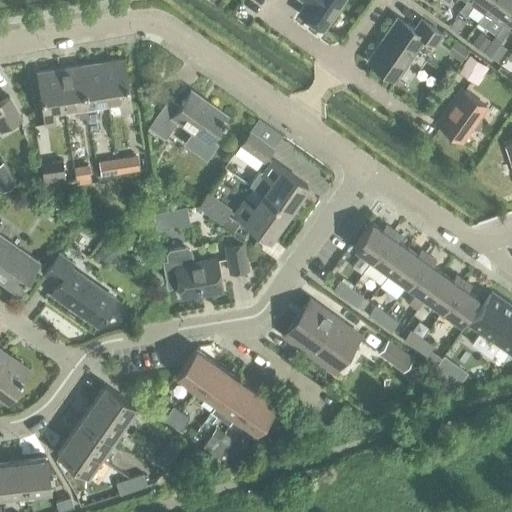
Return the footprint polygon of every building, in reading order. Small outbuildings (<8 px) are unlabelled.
[(301,0),(305,2),(298,12),(323,29),(342,0),(301,0)] [(487,9),(493,0),(467,0),(461,9),(468,14),(477,2),(487,9)] [(511,10),(511,0),(493,0),(487,9),(479,22),(485,26),(494,14),(505,21),(511,10)] [(511,27),(511,26),(511,10),(505,21),(505,22),(496,34),(492,40),(485,52),(498,60),(508,48),(497,41),(500,37),(503,39),(511,27)] [(456,15),(449,26),(456,31),(464,21),(456,15)] [(367,60),(394,79),(423,36),(433,43),(440,33),(420,19),(413,29),(397,17),(367,60)] [(473,44),(485,52),(492,40),(481,32),(473,44)] [(456,42),(449,52),(462,61),(469,51),(456,42)] [(471,55),(458,73),(465,79),(478,60),(471,55)] [(122,59),(100,63),(106,102),(118,100),(120,112),(129,110),(122,59)] [(78,65),(78,66),(86,117),(88,129),(97,128),(95,115),(94,104),(106,102),(100,63),(78,65)] [(78,66),(57,69),(63,108),(75,106),(77,118),(86,117),(78,66)] [(63,108),(57,69),(35,72),(43,123),(52,121),(51,110),(63,108)] [(460,87),(436,122),(461,140),(470,127),(474,129),(477,127),(480,123),(480,119),(478,117),(485,106),(460,87)] [(152,119),(147,126),(165,138),(169,131),(176,121),(191,132),(184,143),(205,158),(215,144),(209,140),(220,123),(222,124),(224,120),(223,119),(226,115),(189,90),(178,106),(167,98),(152,119)] [(0,129),(20,118),(8,97),(0,101),(0,129)] [(248,132),(239,145),(262,161),(271,148),(281,135),(266,124),(258,119),(248,132)] [(134,156),(114,159),(116,173),(136,170),(134,156)] [(116,173),(114,159),(98,161),(100,175),(116,173)] [(261,193),(261,194),(287,213),(306,185),(270,160),(260,174),(259,173),(250,186),(251,187),(261,193)] [(38,163),(41,183),(63,181),(60,161),(38,163)] [(74,166),(77,184),(90,182),(88,164),(74,166)] [(7,174),(0,178),(0,192),(0,193),(13,185),(7,174)] [(242,200),(232,214),(269,239),(287,213),(261,194),(261,193),(251,187),(242,200)] [(206,192),(197,205),(219,222),(229,208),(206,192)] [(165,211),(151,214),(153,224),(154,228),(168,225),(165,211)] [(225,214),(219,222),(233,231),(239,223),(225,214)] [(353,248),(370,261),(393,231),(385,226),(381,231),(371,224),(353,248)] [(370,261),(388,274),(406,249),(397,242),(400,237),(393,231),(370,261)] [(0,282),(15,293),(36,264),(0,237),(0,282)] [(105,240),(95,254),(108,263),(117,249),(105,240)] [(224,245),(229,274),(249,270),(244,241),(224,245)] [(162,262),(167,287),(178,285),(180,297),(220,289),(214,259),(190,263),(188,250),(184,248),(168,251),(165,254),(167,261),(162,262)] [(380,284),(379,286),(396,298),(404,286),(406,286),(427,257),(419,251),(416,256),(406,249),(388,274),(380,284)] [(50,292),(96,325),(114,300),(69,267),(72,263),(59,253),(43,274),(56,283),(50,292)] [(423,299),(424,299),(441,275),(431,268),(435,262),(427,257),(406,286),(414,292),(407,303),(416,308),(423,299)] [(424,299),(442,313),(463,282),(455,277),(451,282),(441,275),(424,299)] [(333,289),(344,298),(350,289),(339,281),(333,289)] [(463,282),(442,313),(460,325),(477,301),(467,294),(471,288),(463,282)] [(350,289),(344,298),(356,306),(362,298),(350,289)] [(511,311),(490,296),(469,325),(479,332),(471,343),(491,358),(499,346),(510,354),(511,351),(511,311)] [(334,369),(359,335),(309,299),(283,335),(333,371),(334,369)] [(367,314),(379,322),(386,312),(374,304),(367,314)] [(386,312),(379,322),(391,330),(398,321),(386,312)] [(403,338),(415,347),(422,337),(410,329),(403,338)] [(422,337),(415,347),(427,355),(433,345),(422,337)] [(376,353),(403,374),(414,359),(387,339),(376,353)] [(0,395),(7,400),(28,370),(0,349),(0,395)] [(185,389),(193,395),(214,364),(195,351),(182,370),(176,378),(187,385),(185,389)] [(204,397),(216,405),(234,378),(214,364),(193,395),(201,401),(204,397)] [(223,416),(233,423),(252,391),(234,378),(216,405),(226,413),(223,416)] [(104,386),(92,403),(122,424),(134,407),(104,386)] [(252,391),(233,423),(241,429),(244,425),(256,433),(275,406),(252,391)] [(92,403),(81,419),(111,441),(122,424),(92,403)] [(163,418),(172,424),(181,411),(172,406),(163,418)] [(181,411),(172,424),(181,430),(189,417),(181,411)] [(81,419),(69,436),(99,458),(111,441),(81,419)] [(215,427),(211,433),(219,438),(223,432),(215,427)] [(219,438),(211,451),(220,457),(232,438),(223,432),(219,438)] [(203,446),(211,451),(219,438),(211,433),(203,446)] [(99,458),(69,436),(57,454),(87,475),(99,458)] [(171,438),(163,449),(172,456),(180,445),(171,438)] [(172,456),(163,449),(155,461),(164,468),(172,456)] [(46,458),(23,461),(27,498),(36,497),(35,492),(50,490),(46,458)] [(23,461),(0,464),(0,472),(4,496),(16,494),(17,500),(27,498),(23,461)] [(142,472),(132,476),(135,488),(146,484),(142,472)] [(121,479),(115,482),(119,493),(125,491),(135,488),(132,476),(121,479)] [(56,500),(59,511),(73,506),(70,496),(56,500)]
